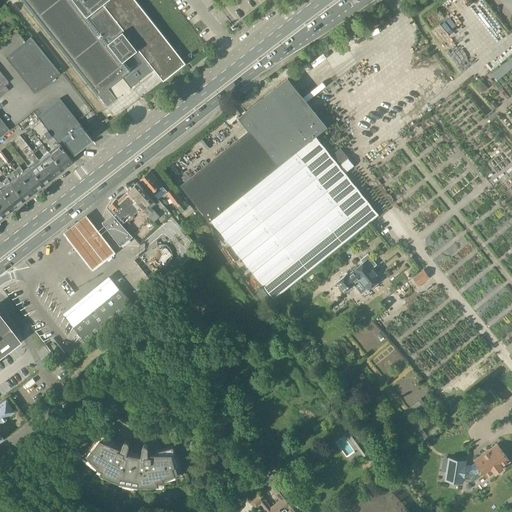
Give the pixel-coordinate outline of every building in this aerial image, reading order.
[(186,63),(137,0),(48,0),(33,12),(98,95),(131,70),(123,60),(138,49),(164,81),(186,63)] [(35,93),(60,73),(31,37),(6,57),(35,93)] [(0,71),(0,95),(8,89),(4,85),(8,81),(0,71)] [(312,113),(286,81),(285,80),(239,117),(250,130),(182,184),(275,299),(370,223),(378,216),(366,201),(362,196),(342,171),(351,164),(343,154),(334,161),(314,136),(326,126),(314,111),(312,113)] [(488,88),(482,81),(476,87),(481,93),(488,88)] [(53,137),(71,161),(72,161),(68,155),(72,152),(91,138),(77,121),(60,98),(37,117),(40,121),(53,137)] [(71,161),(53,137),(40,121),(30,129),(37,138),(61,169),(71,161)] [(61,169),(37,138),(30,129),(23,133),(24,134),(21,136),(23,139),(26,137),(31,143),(28,145),(33,152),(33,153),(51,177),(61,169)] [(23,139),(21,136),(20,136),(14,140),(22,150),(28,145),(23,139)] [(1,151),(0,151),(0,167),(9,161),(1,151)] [(42,184),(51,177),(33,153),(29,155),(33,160),(27,165),(28,166),(28,167),(42,184)] [(42,184),(28,167),(23,170),(19,166),(15,170),(32,192),(42,184)] [(22,199),(32,192),(15,170),(11,172),(15,177),(9,181),(3,174),(22,199)] [(155,195),(164,187),(161,184),(163,183),(159,179),(158,180),(150,171),(141,179),(155,195)] [(0,190),(13,207),(22,199),(6,178),(1,182),(0,181),(0,190)] [(137,182),(137,183),(134,182),(131,184),(132,187),(127,191),(141,207),(144,209),(149,215),(154,221),(160,217),(151,207),(156,203),(137,182)] [(187,207),(181,199),(172,188),(167,192),(181,211),(182,211),(184,213),(189,210),(187,207)] [(0,211),(3,215),(13,207),(0,190),(0,211)] [(122,224),(141,207),(127,191),(118,199),(117,197),(110,204),(112,206),(108,209),(114,214),(122,224)] [(132,236),(122,224),(114,214),(105,221),(123,243),(132,236)] [(84,217),(64,232),(73,243),(80,252),(87,261),(93,268),(114,251),(109,244),(102,235),(95,226),(86,215),(84,216),(84,217)] [(203,235),(195,242),(200,247),(207,241),(203,235)] [(362,293),(368,288),(369,289),(381,279),(373,268),(377,264),(368,253),(361,259),(363,262),(353,271),(352,270),(347,274),(346,273),(337,281),(344,290),(353,283),(362,293)] [(423,270),(413,278),(419,285),(429,277),(423,270)] [(87,343),(134,305),(120,288),(74,326),(87,343)] [(271,299),(263,288),(257,293),(265,304),(271,299)] [(0,354),(19,340),(0,315),(0,354)] [(188,338),(190,337),(195,332),(184,318),(176,323),(188,338)] [(0,421),(14,411),(6,401),(5,399),(0,403),(0,421)] [(344,424),(342,425),(364,457),(366,456),(344,424)] [(332,435),(340,437),(341,426),(334,425),(332,435)] [(122,446),(115,443),(115,442),(115,441),(102,431),(85,453),(86,454),(85,455),(89,458),(88,458),(92,461),(91,464),(103,471),(104,471),(108,472),(107,475),(119,480),(119,482),(139,486),(139,484),(153,483),(152,481),(157,481),(157,482),(172,480),(171,477),(176,475),(180,473),(180,472),(181,472),(174,445),(157,449),(157,450),(157,451),(149,451),(149,446),(143,446),(142,454),(128,451),(130,443),(125,441),(124,441),(122,446)] [(449,457),(445,480),(462,483),(463,478),(474,480),(484,473),(487,478),(495,472),(495,473),(503,468),(502,467),(509,461),(497,444),(489,449),(488,450),(489,451),(484,454),(483,454),(474,460),(476,462),(471,465),(465,464),(466,460),(449,457)] [(284,446),(274,453),(279,460),(289,453),(284,446)] [(302,511),(304,511),(277,479),(275,477),(268,482),(270,485),(269,485),(281,500),(272,507),(261,494),(252,502),(256,507),(261,503),(267,511),(266,511),(286,511),(289,510),(290,511),(302,511)]
